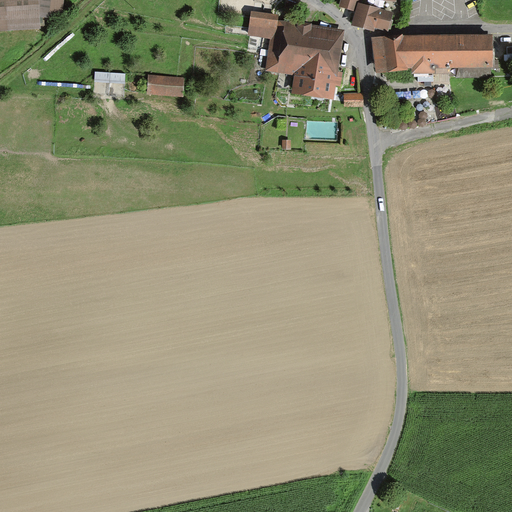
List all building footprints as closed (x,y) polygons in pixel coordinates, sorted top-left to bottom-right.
[(0,0),(0,29),(37,28),(36,12),(60,14),(61,0),(0,0)] [(341,0),(340,7),(356,11),(353,25),(385,33),(389,16),(357,8),(359,0),(341,0)] [(331,99),(339,33),(274,25),(275,19),(253,17),(248,50),(268,53),(265,72),(296,76),(293,95),(331,99)] [(492,70),(491,40),(372,44),(373,74),(492,70)] [(121,99),(122,76),(96,75),(95,98),(121,99)] [(181,80),(148,78),(147,94),(180,96),(181,80)]
